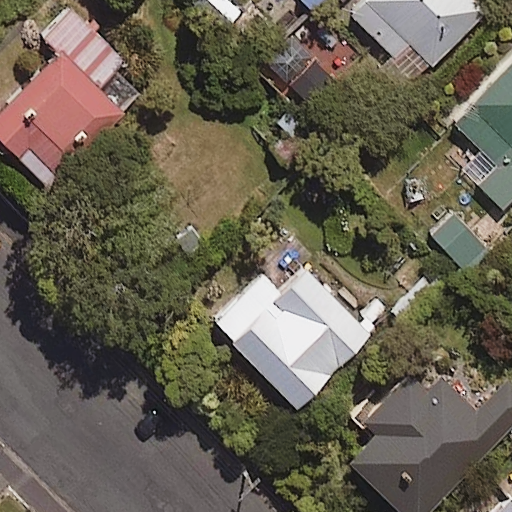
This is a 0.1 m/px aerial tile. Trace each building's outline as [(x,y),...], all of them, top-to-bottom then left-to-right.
[(426,59),(486,4),(482,0),(344,0),(343,1),(389,51),(405,36),(426,59)] [(146,80),(66,6),(42,31),(52,41),(0,97),(0,138),(50,184),(146,80)] [(313,74),(285,40),(260,61),(288,94),(313,74)] [(511,187),(511,49),(450,114),(479,143),(459,164),(498,202),(511,187)] [(485,246),(450,206),(427,226),(462,266),(485,246)] [(259,267),(209,313),(270,378),(291,400),(367,330),(355,317),(364,309),(344,287),(335,295),(297,255),(271,279),(259,267)] [(446,291),(426,270),(394,301),(414,322),(446,291)] [(367,422),(340,449),(402,511),(414,511),(511,416),(511,382),(499,370),(469,400),(436,367),(418,384),(400,366),(355,410),(367,422)] [(511,511),(511,479),(477,511),(473,511),(469,506),(462,511),(511,511)]
